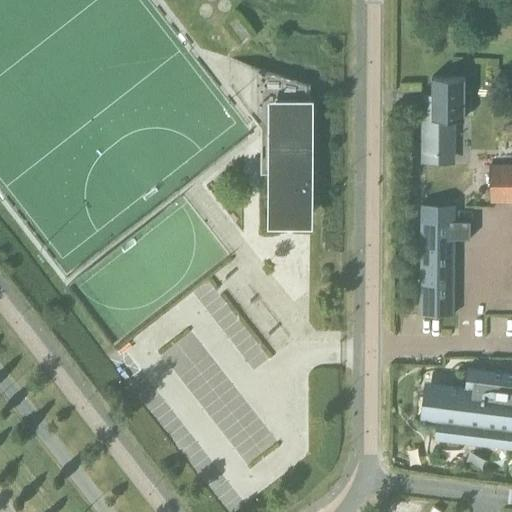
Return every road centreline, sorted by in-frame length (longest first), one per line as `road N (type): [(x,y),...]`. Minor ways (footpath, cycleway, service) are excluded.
road 1 (tertiary): [(347,511),(370,446),(373,0)]
road 2 (secondary): [(105,511),(0,376)]
